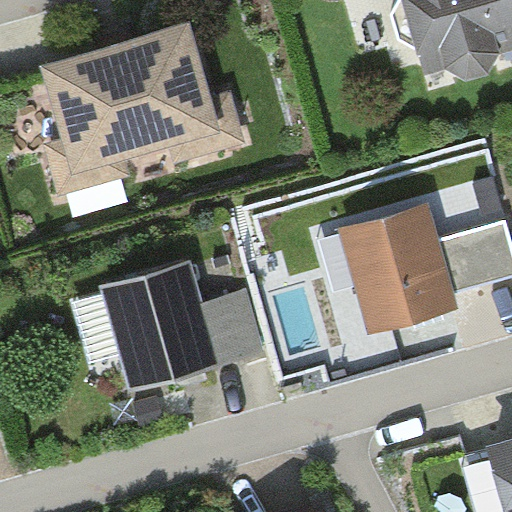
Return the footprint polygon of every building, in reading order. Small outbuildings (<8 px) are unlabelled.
[(511,0),(406,0),(430,84),(511,61),(511,0)] [(210,14),(41,68),(85,203),(253,150),(210,14)] [(432,203),(338,229),(370,344),(464,318),(456,292),(511,276),(511,242),(507,225),(443,243),(432,203)] [(187,258),(100,286),(134,392),(271,348),(251,287),(201,303),(187,258)] [(511,511),(511,437),(489,444),(508,511),(511,511)]
